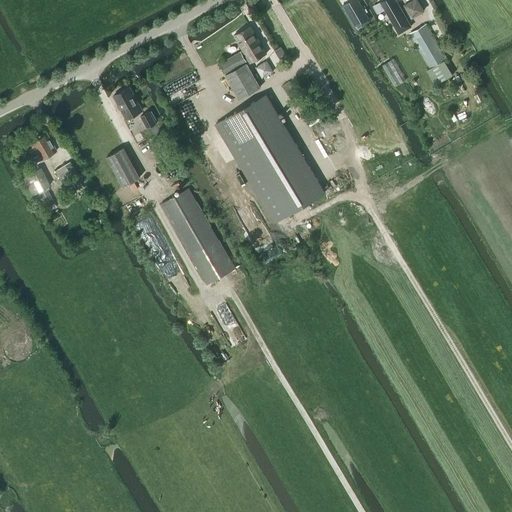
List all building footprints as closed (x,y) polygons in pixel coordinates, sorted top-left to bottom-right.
[(369,18),(358,0),(351,0),(342,6),(354,27),(369,18)] [(377,12),(378,12),(383,8),(398,33),(410,25),(395,0),(381,0),(372,5),(377,12)] [(409,33),(412,38),(407,41),(411,47),(415,44),(429,68),(426,69),(435,84),(452,74),(443,60),(446,58),(425,24),(409,33)] [(260,86),(246,61),(248,60),(249,62),(265,53),(249,25),(233,34),(242,49),(218,63),(238,98),(260,86)] [(311,113),(290,81),(282,86),(303,119),(311,113)] [(126,119),(142,110),(129,87),(113,95),(126,119)] [(215,123),(274,222),(324,192),(265,93),(215,123)] [(147,128),(156,123),(149,111),(140,116),(147,128)] [(36,155),(33,157),(35,162),(55,151),(45,133),(29,142),(36,155)] [(122,186),(139,177),(123,147),(106,156),(122,186)] [(61,183),(76,174),(69,161),(53,170),(61,183)] [(36,169),(18,178),(28,196),(45,187),(36,169)] [(160,203),(206,284),(233,269),(187,187),(160,203)] [(44,207),(53,202),(46,190),(34,196),(38,203),(41,201),(44,207)] [(30,345),(30,344),(30,342),(29,339),(27,336),(26,334),(24,332),(21,331),(18,330),(16,330),(13,330),(10,331),(8,332),(6,334),(4,336),(3,339),(2,342),(2,344),(2,348),(3,350),(4,352),(6,354),(8,356),(10,357),(15,358),(18,358),(21,358),(23,356),(25,355),(27,352),(29,350),(30,347),(30,345)]
